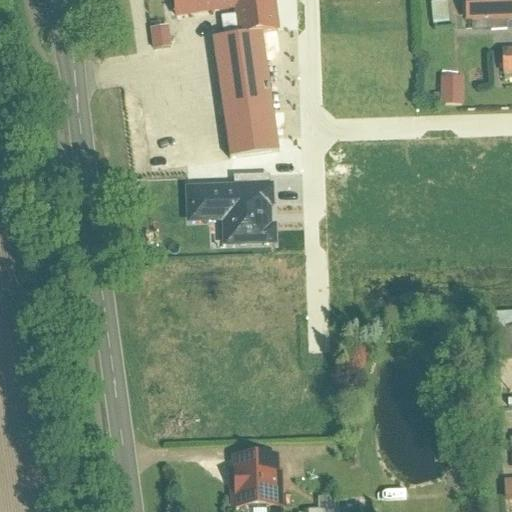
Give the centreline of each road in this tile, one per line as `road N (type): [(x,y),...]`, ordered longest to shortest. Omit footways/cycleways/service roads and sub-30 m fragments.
road 1 (tertiary): [(58,0),(129,511)]
road 2 (residential): [(311,130),(319,353)]
road 3 (residential): [(311,130),(511,125)]
road 4 (residential): [(306,0),(311,130)]
